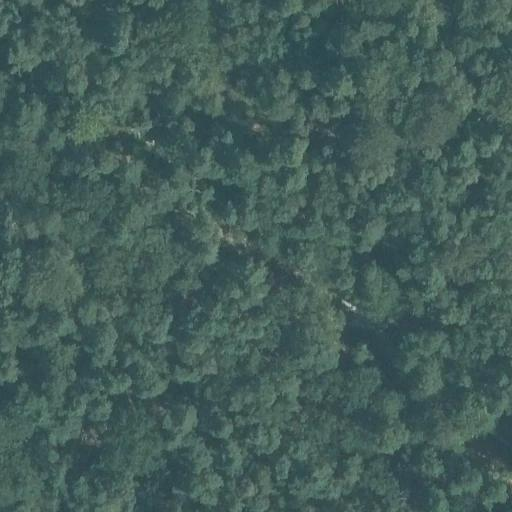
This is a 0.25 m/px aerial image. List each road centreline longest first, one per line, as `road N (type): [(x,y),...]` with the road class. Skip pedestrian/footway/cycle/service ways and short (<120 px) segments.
road 1 (track): [(511,457),(0,39)]
road 2 (track): [(0,179),(210,354)]
road 3 (track): [(210,354),(345,320)]
